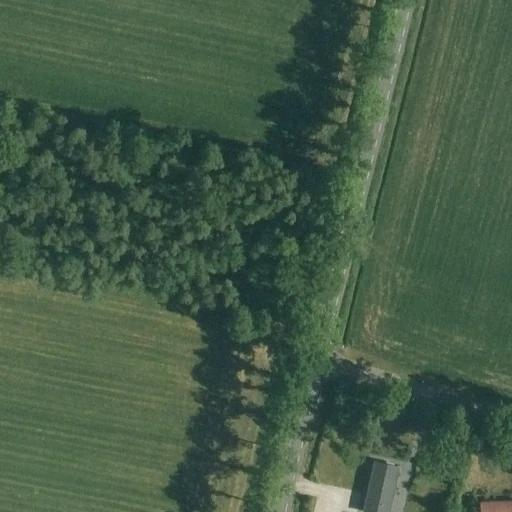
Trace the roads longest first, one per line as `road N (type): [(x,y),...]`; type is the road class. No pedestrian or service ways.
road 1 (unclassified): [(315,364),(406,0)]
road 2 (residential): [(315,364),(511,419)]
road 3 (unclassified): [(279,511),(315,364)]
